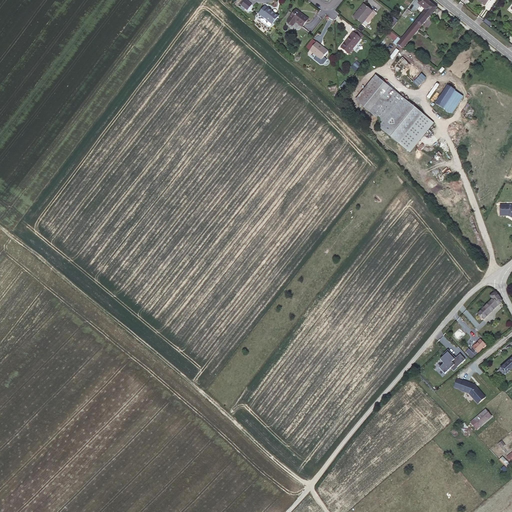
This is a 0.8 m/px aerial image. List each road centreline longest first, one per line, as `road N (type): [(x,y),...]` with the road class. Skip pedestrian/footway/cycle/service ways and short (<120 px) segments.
road 1 (track): [(0,226),(306,483),(329,511)]
road 2 (track): [(223,0),(339,107),(490,278)]
road 3 (residential): [(306,483),(476,286),(501,275)]
